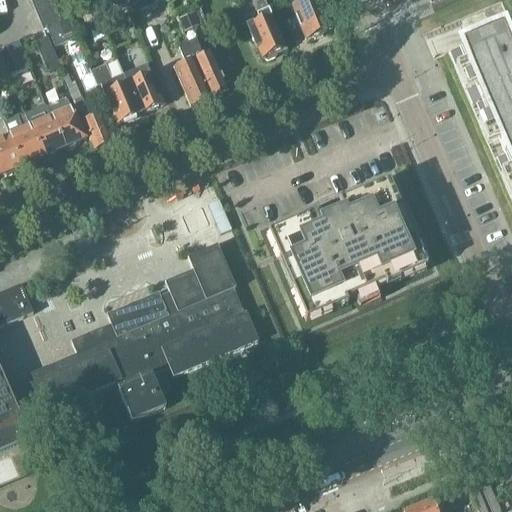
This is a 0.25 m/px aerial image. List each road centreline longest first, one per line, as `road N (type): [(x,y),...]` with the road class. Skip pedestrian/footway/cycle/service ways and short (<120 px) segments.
road 1 (residential): [(0,232),(386,65)]
road 2 (unclassified): [(511,341),(386,65)]
road 3 (tertiary): [(345,472),(511,402)]
